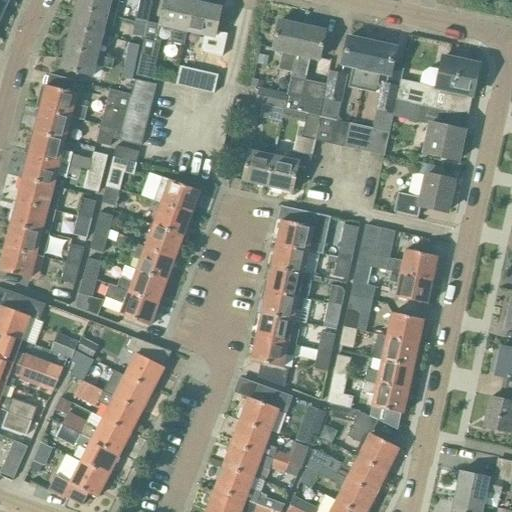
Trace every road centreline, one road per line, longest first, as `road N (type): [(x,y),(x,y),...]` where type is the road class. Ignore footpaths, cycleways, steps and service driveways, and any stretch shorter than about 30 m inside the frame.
road 1 (residential): [(410,511),(511,49)]
road 2 (residential): [(172,511),(222,364),(243,209)]
road 3 (residential): [(511,37),(336,0)]
road 4 (residential): [(0,127),(42,0)]
